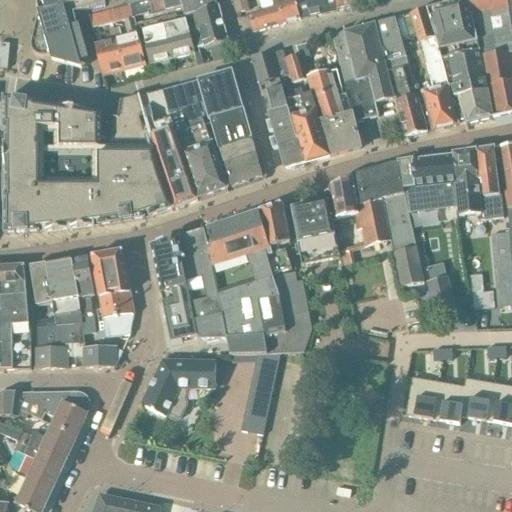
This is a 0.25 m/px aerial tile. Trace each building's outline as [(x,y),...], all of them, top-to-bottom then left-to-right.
[(87,60),(82,41),(74,14),(106,5),(118,1),(117,0),(34,0),(39,14),(32,44),(32,47),(32,51),(33,54),(36,56),(39,58),(42,59),(43,59),(52,59),(53,63),(83,71),(79,59),(85,57),(86,61),(87,60)] [(127,0),(130,8),(132,8),(161,0),(127,0)] [(215,0),(162,0),(161,0),(132,8),(136,27),(155,22),(154,17),(184,10),(186,17),(218,9),(215,0)] [(233,0),(237,15),(250,12),(246,0),(233,0)] [(271,0),(275,10),(268,11),(249,17),(254,35),(283,26),(278,9),(277,4),(284,3),(283,0),(271,0)] [(283,0),(284,3),(277,4),(278,9),(283,26),(300,21),(294,0),(283,0)] [(294,0),(300,21),(338,13),(335,0),(294,0)] [(335,0),(338,13),(356,9),(354,0),(335,0)] [(442,61),(449,89),(455,87),(450,59),(481,52),(468,0),(460,0),(455,4),(427,12),(435,38),(442,61)] [(494,121),(511,117),(511,28),(511,24),(509,12),(507,0),(468,0),(481,52),(482,52),(483,58),(494,121)] [(137,33),(136,27),(132,8),(130,8),(110,13),(113,26),(125,24),(127,35),(137,33)] [(228,45),(218,9),(186,17),(200,66),(204,65),(202,57),(201,57),(199,50),(205,48),(206,51),(228,45)] [(458,127),(449,89),(442,61),(435,38),(427,12),(396,21),(404,42),(419,38),(421,43),(422,43),(431,85),(435,85),(436,92),(422,95),(428,114),(433,134),(458,127)] [(93,31),(113,26),(110,13),(90,18),(93,31)] [(200,66),(186,17),(177,19),(177,16),(162,20),(164,28),(165,28),(173,60),(195,55),(198,67),(200,66)] [(401,40),(396,21),(376,26),(396,99),(406,140),(428,135),(423,115),(401,40)] [(375,105),(396,99),(376,26),(356,31),(375,105)] [(152,66),(173,60),(165,28),(164,28),(144,33),(152,66)] [(356,31),(333,38),(339,57),(343,71),(355,125),(379,118),(375,105),(356,31)] [(138,37),(117,42),(125,72),(146,67),(138,37)] [(103,78),(125,72),(117,42),(96,48),(103,78)] [(0,43),(0,70),(7,71),(9,44),(0,43)] [(455,87),(449,89),(458,127),(467,125),(467,128),(492,122),(484,77),(481,52),(450,59),(455,87)] [(280,79),(290,77),(286,61),(284,53),(272,56),(280,79)] [(280,79),(272,56),(272,55),(253,61),(264,97),(265,96),(285,165),(286,165),(291,168),(292,169),(308,165),(300,142),(297,143),(286,103),(283,91),(282,91),(278,79),(280,79)] [(292,85),(307,82),(299,57),(286,61),(290,77),(292,85)] [(361,150),(355,125),(343,71),(331,75),(309,81),(314,96),(332,158),(361,150)] [(200,83),(204,98),(205,103),(209,115),(211,122),(243,113),(232,74),(200,83)] [(145,97),(140,98),(152,134),(157,155),(165,184),(168,193),(175,212),(198,203),(199,201),(193,182),(188,170),(178,136),(182,135),(181,134),(181,132),(179,124),(180,124),(186,122),(183,112),(198,106),(202,117),(209,115),(205,103),(204,98),(200,83),(186,87),(163,93),(145,97)] [(308,165),(332,158),(314,96),(286,103),(297,143),(300,142),(308,165)] [(146,222),(175,212),(168,193),(163,181),(140,98),(120,104),(117,119),(4,101),(6,237),(40,236),(146,222)] [(193,182),(199,201),(228,191),(222,172),(203,117),(202,117),(198,106),(183,112),(186,122),(180,124),(179,124),(181,132),(182,135),(178,136),(188,170),(193,182)] [(244,113),(243,113),(211,122),(216,141),(226,171),(232,190),(263,179),(244,113)] [(511,147),(499,150),(506,190),(511,188),(511,147)] [(495,150),(476,153),(479,183),(483,182),(484,199),(501,197),(498,170),(495,150)] [(501,197),(484,199),(483,182),(479,183),(476,153),(454,157),(457,185),(459,209),(460,218),(482,215),(482,223),(504,221),(501,197)] [(400,165),(404,185),(411,215),(459,209),(457,185),(454,157),(432,160),(400,165)] [(403,185),(398,166),(360,177),(366,206),(382,202),(392,243),(403,290),(426,285),(403,185)] [(360,228),(364,227),(368,249),(392,243),(382,202),(366,206),(360,177),(354,179),(358,198),(362,214),(360,215),(356,200),(352,180),(332,188),(335,208),(338,221),(358,216),(360,228)] [(329,203),(292,210),(296,230),(302,266),(339,259),(333,223),(329,203)] [(292,243),(287,225),(283,205),(260,212),(274,258),(268,260),(275,278),(293,271),(286,253),(282,254),(279,248),(292,243)] [(275,279),(275,278),(268,260),(274,258),(260,212),(258,213),(258,214),(208,230),(208,231),(206,232),(213,262),(218,291),(226,341),(228,341),(231,357),(231,358),(258,357),(270,358),(281,356),(307,353),(314,332),(311,316),(304,284),(297,285),(295,274),(275,279)] [(200,341),(226,341),(218,291),(213,262),(206,232),(182,240),(188,262),(184,263),(187,282),(188,282),(200,340),(200,341)] [(511,261),(510,235),(491,237),(498,310),(507,309),(511,308),(511,261)] [(180,244),(154,250),(154,253),(164,304),(172,342),(173,345),(177,344),(200,340),(188,282),(187,282),(184,263),(180,244)] [(123,253),(93,259),(104,321),(106,340),(131,337),(135,314),(123,253)] [(92,280),(89,260),(73,263),(80,299),(82,315),(82,316),(93,315),(91,298),(95,297),(92,280)] [(57,329),(83,327),(83,324),(82,316),(82,315),(80,299),(73,263),(47,267),(53,306),(56,321),(38,322),(38,330),(57,329)] [(39,309),(53,306),(47,267),(32,270),(39,309)] [(24,269),(0,270),(0,287),(1,288),(1,340),(2,372),(32,372),(32,351),(28,310),(24,269)] [(428,286),(436,321),(457,315),(448,280),(428,286)] [(484,295),(473,296),(474,313),(496,311),(494,294),(484,295)] [(83,327),(84,336),(94,335),(93,323),(83,324),(83,327)] [(67,347),(85,347),(84,336),(83,327),(57,329),(38,330),(38,352),(67,351),(67,347)] [(84,370),(115,369),(117,351),(85,351),(85,347),(67,347),(67,351),(68,359),(84,358),(84,370)] [(506,349),(497,350),(498,361),(507,360),(506,349)] [(497,350),(488,350),(488,361),(498,361),(497,350)] [(68,371),(68,359),(67,351),(38,352),(36,352),(37,371),(68,371)] [(117,351),(115,369),(124,352),(123,352),(117,351)] [(443,352),(434,352),(434,363),(443,363),(443,352)] [(453,352),(443,352),(443,363),(453,362),(453,352)] [(258,357),(256,366),(242,433),(264,438),(278,371),(281,356),(270,358),(258,357)] [(142,408),(166,420),(175,424),(181,422),(188,408),(186,403),(186,392),(216,392),(216,365),(163,363),(142,408)] [(412,381),(406,418),(431,423),(438,385),(412,381)] [(463,390),(458,420),(486,424),(492,387),(465,382),(463,390)] [(438,385),(431,423),(457,427),(458,420),(463,390),(438,385)] [(511,389),(492,387),(486,424),(511,428),(511,389)] [(0,418),(19,418),(19,412),(20,395),(0,395),(0,418)] [(56,420),(53,427),(78,439),(88,416),(87,415),(75,413),(74,411),(73,410),(72,409),(70,409),(68,410),(67,414),(39,401),(42,395),(20,395),(19,412),(42,422),(45,415),(56,420)] [(78,395),(42,395),(39,401),(67,414),(68,410),(70,409),(72,409),(73,410),(74,411),(75,413),(87,415),(89,405),(87,405),(86,401),(87,399),(80,395),(78,395)] [(24,435),(23,436),(19,444),(66,465),(78,439),(53,427),(47,440),(37,435),(35,440),(24,435)] [(29,480),(54,491),(66,465),(19,444),(23,436),(12,431),(9,439),(19,444),(15,453),(37,463),(29,480)] [(43,511),(54,491),(29,480),(15,509),(9,508),(8,511),(43,511)] [(160,511),(161,510),(148,507),(104,498),(104,499),(100,501),(99,501),(94,511),(160,511)]
